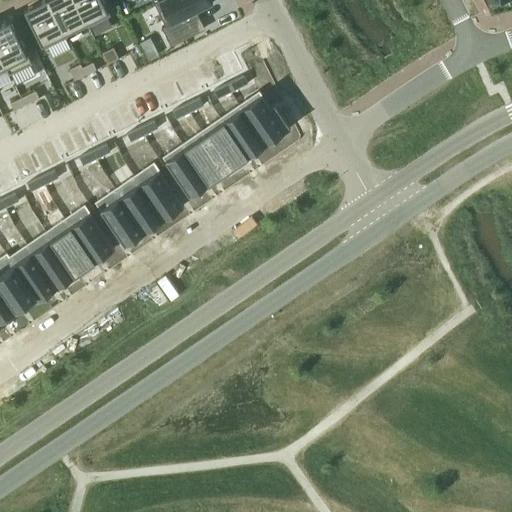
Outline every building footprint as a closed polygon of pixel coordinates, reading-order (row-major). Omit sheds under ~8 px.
[(48,0),(40,0),(25,8),(44,48),(67,37),(48,0)] [(75,0),(48,0),(67,37),(68,36),(66,32),(85,22),(87,26),(89,26),(75,0)] [(103,0),(75,0),(89,26),(111,15),(103,0)] [(212,0),(155,0),(154,1),(166,24),(162,26),(171,45),(200,31),(191,13),(213,2),(212,0)] [(10,18),(0,23),(0,52),(8,69),(7,70),(9,74),(32,63),(10,18)] [(113,47),(103,53),(108,63),(119,58),(113,47)] [(0,73),(7,70),(8,69),(0,52),(0,73)] [(91,58),(80,63),(86,74),(97,69),(91,58)] [(80,63),(70,69),(75,80),(86,74),(80,63)] [(241,77),(227,84),(231,91),(244,84),(241,77)] [(227,84),(214,90),(218,97),(231,91),(227,84)] [(259,89),(239,103),(266,143),(290,126),(274,102),(270,105),(259,89)] [(36,90),(23,96),(27,103),(39,97),(36,90)] [(23,96),(11,102),(14,109),(27,103),(23,96)] [(200,97),(187,104),(190,111),(203,104),(200,97)] [(239,103),(220,115),(250,159),(251,159),(249,155),(266,143),(239,103)] [(187,104),(174,110),(177,117),(190,111),(187,104)] [(220,115),(201,128),(231,172),(250,159),(220,115)] [(154,120),(141,126),(145,133),(158,127),(154,120)] [(141,126),(128,133),(131,140),(145,133),(141,126)] [(201,128),(182,141),(210,181),(227,169),(230,173),(231,172),(201,128)] [(182,141),(164,154),(191,194),(210,181),(182,141)] [(107,143),(94,150),(97,157),(110,151),(107,143)] [(94,150),(80,156),(84,164),(97,157),(94,150)] [(154,160),(134,174),(164,218),(184,204),(154,160)] [(54,169),(41,176),(45,183),(58,176),(54,169)] [(134,174),(115,186),(145,230),(164,218),(134,174)] [(41,176),(28,182),(32,189),(45,183),(41,176)] [(115,186),(95,200),(125,244),(145,230),(115,186)] [(15,193),(2,199),(5,206),(19,200),(15,193)] [(85,202),(64,216),(94,260),(115,246),(85,202)] [(64,216),(45,229),(78,277),(80,276),(77,272),(94,260),(64,216)] [(45,229),(27,242),(59,290),(78,277),(45,229)] [(7,251),(6,252),(38,299),(39,298),(56,287),(58,291),(59,290),(27,242),(9,254),(7,251)] [(6,252),(0,255),(0,283),(17,308),(35,296),(37,299),(38,299),(6,252)] [(0,283),(0,319),(17,308),(0,283)]
